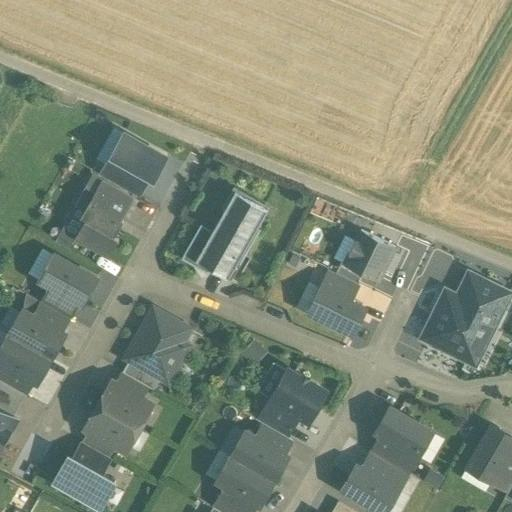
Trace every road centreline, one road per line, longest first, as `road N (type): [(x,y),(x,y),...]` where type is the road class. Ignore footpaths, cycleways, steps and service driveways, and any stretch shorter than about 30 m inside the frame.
road 1 (track): [(0,64),(511,266)]
road 2 (residential): [(135,269),(372,369)]
road 3 (track): [(511,38),(401,221)]
road 4 (residential): [(40,436),(135,269)]
road 5 (residential): [(290,511),(372,369)]
road 6 (residential): [(372,369),(451,398),(511,401)]
road 7 (residential): [(135,269),(206,150)]
